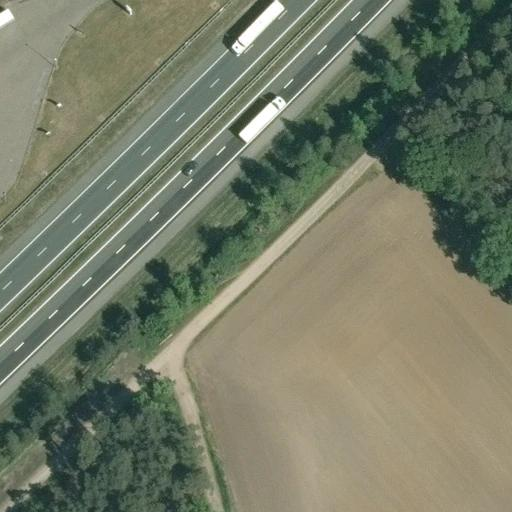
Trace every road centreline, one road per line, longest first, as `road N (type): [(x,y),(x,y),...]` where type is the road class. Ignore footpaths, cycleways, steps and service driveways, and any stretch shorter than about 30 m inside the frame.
road 1 (motorway): [(0,367),(369,0)]
road 2 (unclassified): [(192,335),(511,18)]
road 3 (motorway): [(296,0),(0,292)]
road 4 (track): [(192,335),(181,379),(220,511)]
